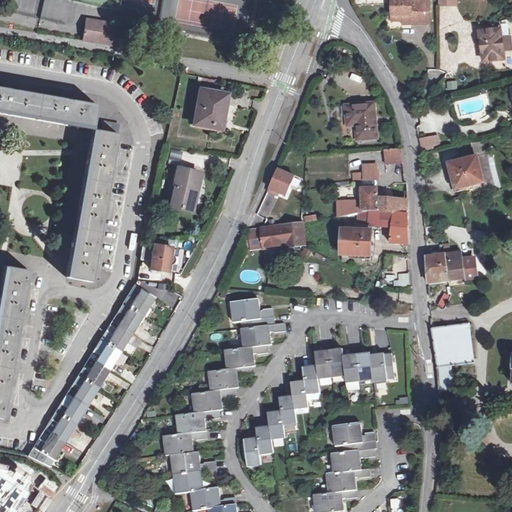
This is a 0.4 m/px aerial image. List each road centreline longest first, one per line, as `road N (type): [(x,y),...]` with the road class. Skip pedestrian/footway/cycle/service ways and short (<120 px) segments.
road 1 (secondary): [(66,511),(221,250),(313,8)]
road 2 (residential): [(0,69),(109,91),(132,107),(142,134),(107,300),(36,417),(15,414)]
road 3 (tertiary): [(313,8),(356,37),(401,111),(421,319)]
road 4 (residential): [(421,319),(312,321),(234,432),(239,480),(264,511)]
road 5 (unknown): [(511,306),(485,320),(481,393),(432,416)]
road 6 (residential): [(363,511),(394,479),(391,421),(432,416)]
